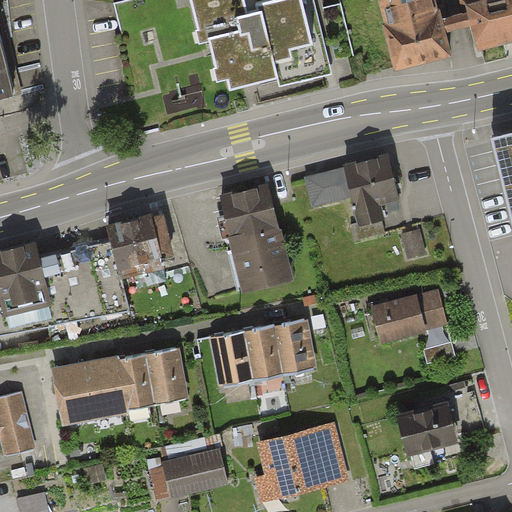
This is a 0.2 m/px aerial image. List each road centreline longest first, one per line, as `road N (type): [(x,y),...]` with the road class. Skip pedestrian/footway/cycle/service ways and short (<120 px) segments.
road 1 (primary): [(90,194),(244,147),(431,107)]
road 2 (residential): [(511,419),(431,107)]
road 3 (residential): [(60,0),(90,194)]
